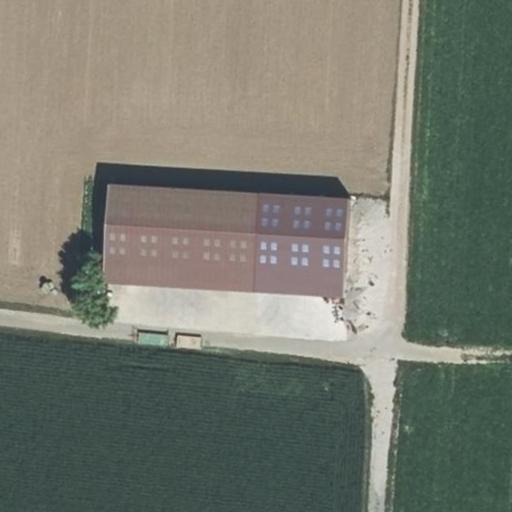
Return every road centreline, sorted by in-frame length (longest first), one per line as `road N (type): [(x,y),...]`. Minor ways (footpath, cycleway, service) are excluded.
road 1 (track): [(411,0),(386,349)]
road 2 (track): [(375,511),(386,349)]
